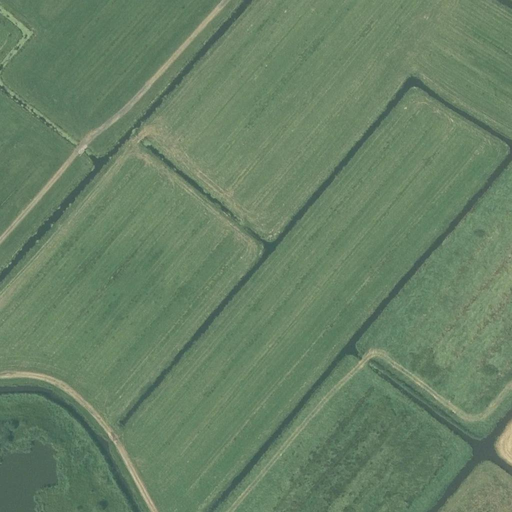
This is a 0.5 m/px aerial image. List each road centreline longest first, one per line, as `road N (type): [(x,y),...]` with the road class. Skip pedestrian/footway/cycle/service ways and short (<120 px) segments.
road 1 (track): [(228,0),(0,240)]
road 2 (track): [(156,511),(117,443),(80,399),(31,377),(0,377)]
